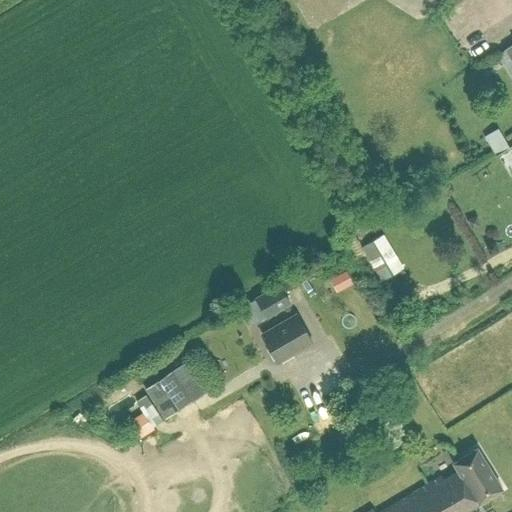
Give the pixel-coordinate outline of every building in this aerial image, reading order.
[(483,136),(496,155),(510,146),(497,127),(483,136)] [(381,236),(400,266),(406,262),(387,232),(381,236)] [(394,274),(372,238),(357,248),(378,283),(394,274)] [(258,294),(270,313),(289,301),(278,282),(258,294)] [(296,312),(260,333),(278,363),(314,342),(296,312)] [(145,388),(165,418),(206,391),(186,361),(145,388)] [(152,413),(141,420),(150,434),(161,428),(152,413)] [(462,511),(502,488),(476,447),(453,462),(458,470),(443,479),(440,475),(378,511),(374,511),(372,508),(365,511),(462,511)]
